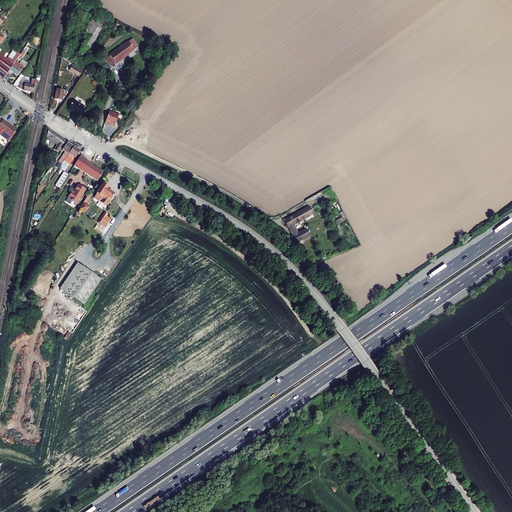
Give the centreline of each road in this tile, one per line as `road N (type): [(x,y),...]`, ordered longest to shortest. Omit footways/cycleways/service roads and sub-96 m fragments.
road 1 (tertiary): [(119,159),(232,221),(288,265),(473,511)]
road 2 (motorway): [(511,225),(96,511)]
road 3 (motorway): [(129,511),(511,247)]
road 4 (residential): [(102,148),(127,142),(279,223)]
road 5 (tertiary): [(0,87),(52,126),(119,159)]
road 6 (tertiary): [(102,148),(0,84)]
